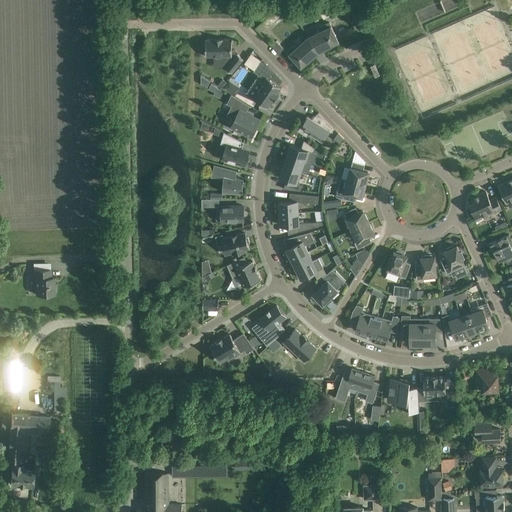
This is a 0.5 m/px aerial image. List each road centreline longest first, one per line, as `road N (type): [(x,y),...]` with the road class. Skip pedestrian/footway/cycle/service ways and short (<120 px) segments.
road 1 (unclassified): [(128,361),(122,25)]
road 2 (residential): [(280,284),(262,233),(259,181),(271,135),(304,88)]
road 3 (residential): [(122,25),(238,22),(304,88)]
road 4 (residential): [(511,338),(434,362),(377,354),(325,333)]
road 5 (residential): [(280,284),(152,361),(128,361)]
road 6 (unclassified): [(123,511),(128,361)]
road 7 (residential): [(511,338),(451,215)]
road 8 (residential): [(325,333),(393,224)]
road 9 (residential): [(304,88),(392,177)]
